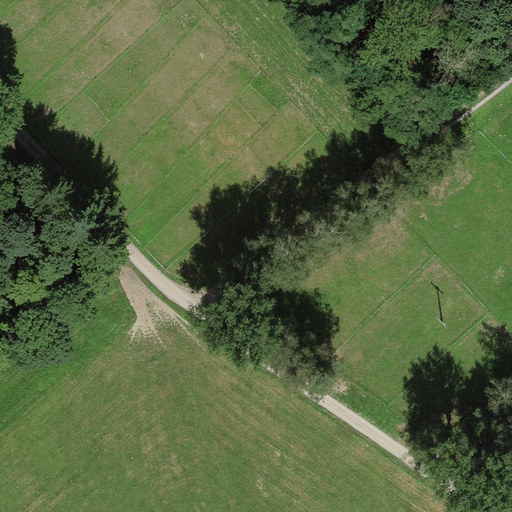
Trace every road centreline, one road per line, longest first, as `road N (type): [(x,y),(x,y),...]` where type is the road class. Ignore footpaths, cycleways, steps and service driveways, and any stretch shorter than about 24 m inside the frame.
road 1 (track): [(191,310),(304,218),(511,70)]
road 2 (track): [(480,511),(191,310)]
road 3 (track): [(191,310),(0,125)]
